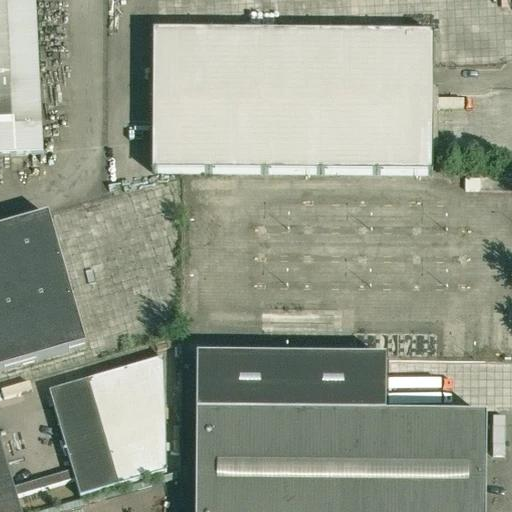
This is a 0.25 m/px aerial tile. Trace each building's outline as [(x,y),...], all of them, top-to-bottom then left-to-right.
[(0,0),(0,157),(14,157),(6,0),(0,0)] [(152,34),(151,174),(431,176),(432,36),(152,34)] [(0,231),(0,372),(84,349),(47,218),(0,231)] [(118,489),(87,383),(48,394),(71,473),(14,489),(0,442),(0,511),(20,511),(16,499),(74,482),(79,500),(118,489)] [(484,511),(485,419),(196,416),(195,511),(484,511)]
